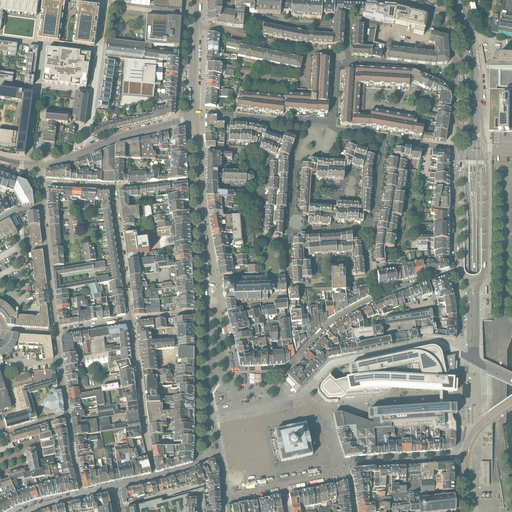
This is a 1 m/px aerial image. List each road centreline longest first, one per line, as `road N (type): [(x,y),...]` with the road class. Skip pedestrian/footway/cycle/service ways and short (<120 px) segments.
road 1 (secondary): [(489,511),(476,374),(474,147)]
road 2 (secondary): [(465,147),(485,511)]
road 3 (residential): [(456,271),(337,317),(282,372),(283,399)]
road 4 (residential): [(130,319),(114,186),(40,183)]
road 5 (residential): [(311,384),(334,362),(422,343),(473,360)]
road 6 (residential): [(471,282),(484,271),(484,172),(475,126)]
road 7 (tertiary): [(39,165),(194,118)]
road 8 (residential): [(204,312),(196,151)]
road 9 (residential): [(154,477),(130,319)]
road 10 (residential): [(40,183),(55,332)]
road 11 (residential): [(195,27),(306,50),(303,75)]
road 12 (residential): [(468,511),(471,434),(511,403)]
road 13 (secondary): [(475,126),(475,63),(461,0)]
road 14 (residential): [(465,147),(455,174),(456,271)]
